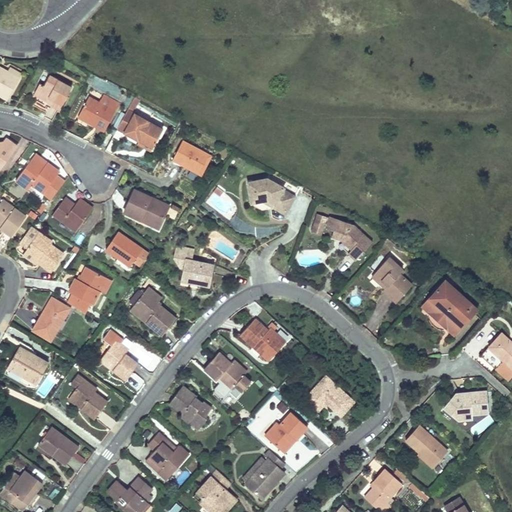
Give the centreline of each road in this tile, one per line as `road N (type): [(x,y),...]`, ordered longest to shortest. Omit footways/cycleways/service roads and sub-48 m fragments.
road 1 (residential): [(64,511),(153,391),(217,317),(251,293),(289,291),(315,302),(373,353),(386,376)]
road 2 (residential): [(386,376),(374,421),(273,511)]
